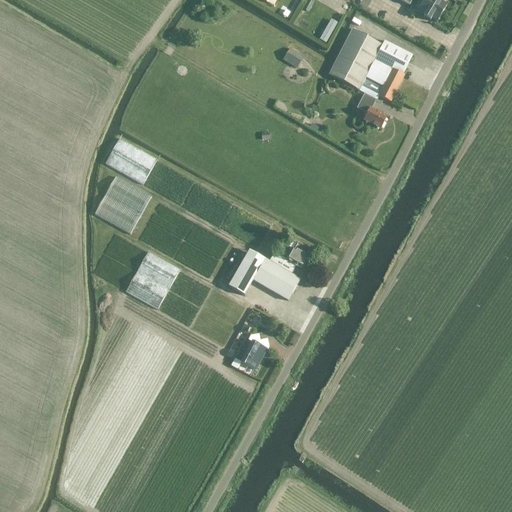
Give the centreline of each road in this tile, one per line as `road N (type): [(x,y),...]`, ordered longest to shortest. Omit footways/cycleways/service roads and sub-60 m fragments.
road 1 (unclassified): [(208,511),(481,0)]
road 2 (track): [(150,39),(387,177)]
road 3 (track): [(93,143),(120,82),(174,0)]
